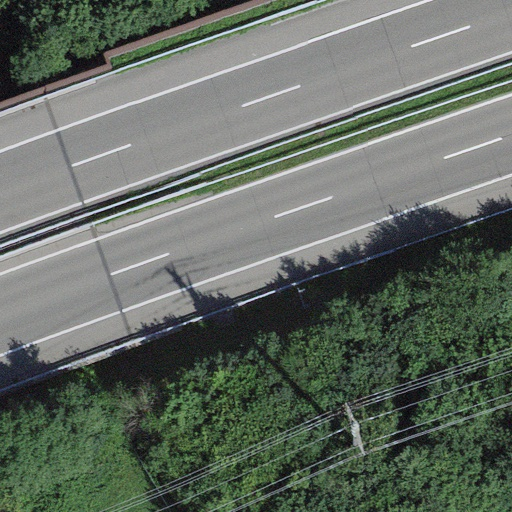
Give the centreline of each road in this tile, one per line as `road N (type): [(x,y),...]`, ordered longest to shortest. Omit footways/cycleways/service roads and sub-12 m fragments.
road 1 (motorway): [(0,318),(511,138)]
road 2 (motorway): [(511,13),(0,192)]
